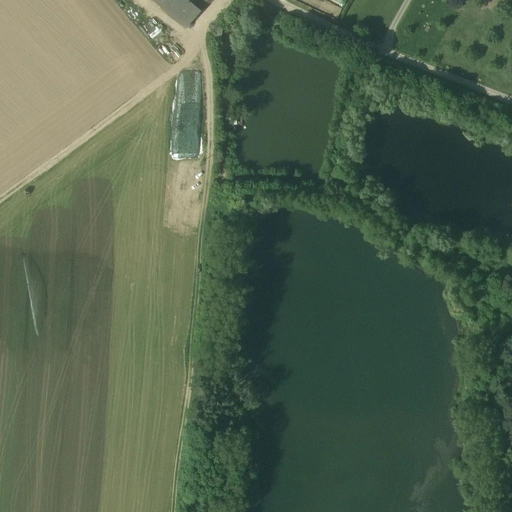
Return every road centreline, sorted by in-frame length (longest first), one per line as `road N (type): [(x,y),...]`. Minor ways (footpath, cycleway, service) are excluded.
road 1 (track): [(177,511),(209,189),(206,43),(225,0)]
road 2 (residential): [(511,101),(277,0)]
